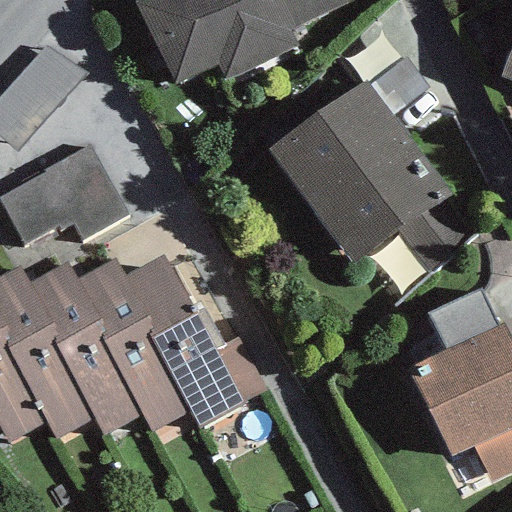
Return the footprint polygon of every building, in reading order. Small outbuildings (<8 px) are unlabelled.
[(352,0),(155,0),(136,10),(176,91),(215,72),(223,86),(296,50),(289,36),(355,4),(352,0)] [(83,78),(45,47),(0,101),(0,141),(18,157),(83,78)] [(511,52),(499,86),(511,90),(511,52)] [(366,85),(267,159),(353,271),(397,237),(428,277),(468,234),(445,206),(453,200),(366,85)] [(89,149),(0,197),(0,214),(19,249),(68,222),(80,243),(127,218),(89,149)] [(0,434),(7,448),(46,427),(56,445),(94,425),(104,443),(141,423),(150,441),(189,420),(198,437),(245,412),(163,263),(124,284),(115,267),(77,288),(67,269),(29,290),(20,273),(0,284),(0,434)] [(445,355),(407,374),(451,462),(474,450),(492,485),(511,474),(511,341),(505,327),(498,331),(480,295),(428,321),(445,355)]
